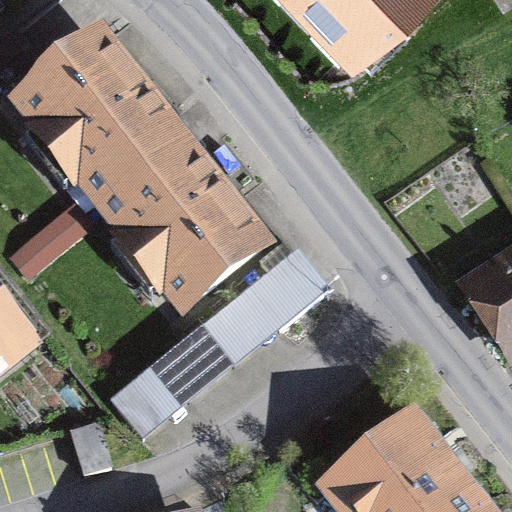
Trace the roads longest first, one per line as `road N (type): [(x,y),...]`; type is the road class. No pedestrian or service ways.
road 1 (residential): [(406,297),(251,424),(167,475),(52,511)]
road 2 (tertiary): [(166,0),(360,228),(406,297)]
road 3 (tertiary): [(406,297),(511,424)]
